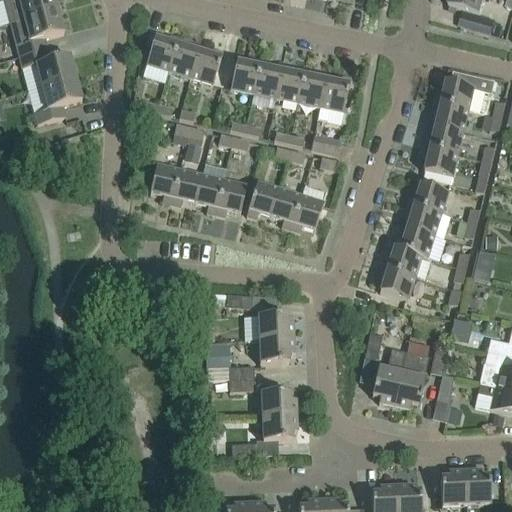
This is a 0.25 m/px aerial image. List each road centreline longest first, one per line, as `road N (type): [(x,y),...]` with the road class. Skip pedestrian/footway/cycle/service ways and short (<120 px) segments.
road 1 (residential): [(112,274),(114,0)]
road 2 (residential): [(409,48),(143,0)]
road 3 (residential): [(321,282),(339,278),(409,48)]
road 4 (residential): [(112,274),(321,282)]
road 5 (residential): [(353,435),(330,415),(321,282)]
road 6 (residential): [(353,435),(422,451),(511,446)]
road 7 (residential): [(230,482),(326,478),(353,435)]
